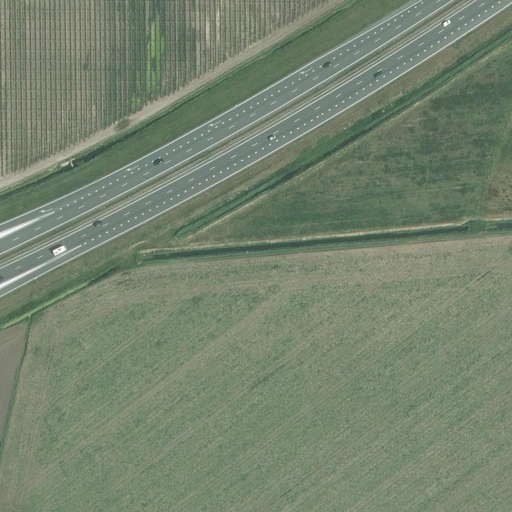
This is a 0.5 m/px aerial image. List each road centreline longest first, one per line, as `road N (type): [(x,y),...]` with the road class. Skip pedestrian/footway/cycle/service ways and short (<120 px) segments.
road 1 (motorway): [(440,0),(263,108),(58,218)]
road 2 (motorway): [(109,223),(290,124),(488,0)]
road 3 (motorway): [(0,293),(109,223)]
road 4 (motorway): [(0,275),(109,223)]
